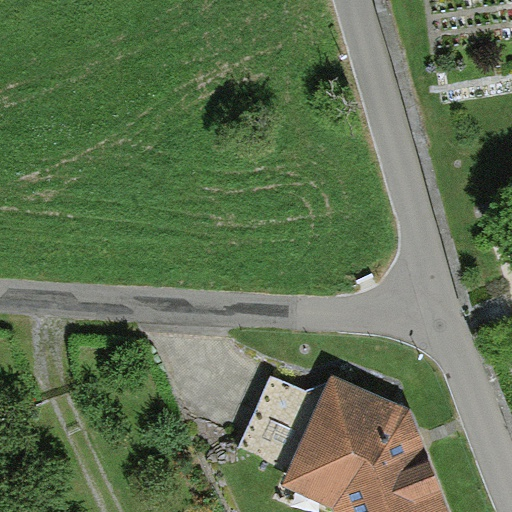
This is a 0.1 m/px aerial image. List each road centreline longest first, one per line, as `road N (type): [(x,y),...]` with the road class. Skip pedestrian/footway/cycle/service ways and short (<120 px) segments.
road 1 (residential): [(441,302),(382,313),(0,296)]
road 2 (residential): [(357,0),(441,302)]
road 3 (residential): [(441,302),(511,486)]
